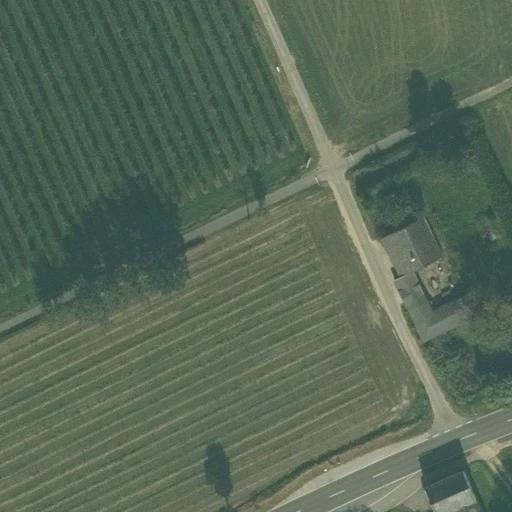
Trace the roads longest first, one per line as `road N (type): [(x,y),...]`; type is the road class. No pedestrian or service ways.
road 1 (residential): [(464,434),(396,313),(263,0)]
road 2 (secondary): [(464,434),(302,511)]
